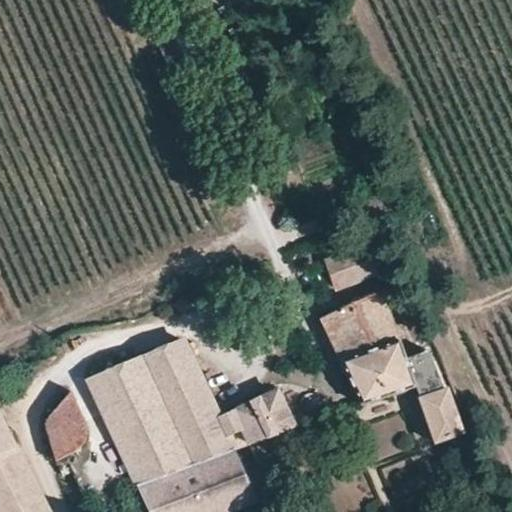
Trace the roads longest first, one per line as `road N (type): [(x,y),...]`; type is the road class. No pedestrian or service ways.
road 1 (track): [(285,267),(40,381),(34,465),(55,511)]
road 2 (unclassified): [(309,320),(169,0)]
